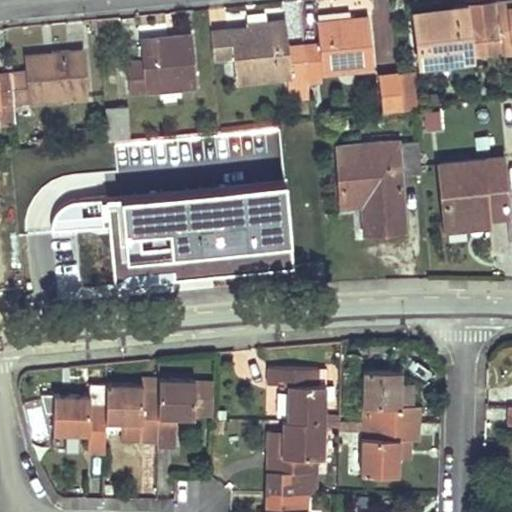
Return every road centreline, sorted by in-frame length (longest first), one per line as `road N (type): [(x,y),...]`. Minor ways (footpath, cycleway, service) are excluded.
road 1 (tertiary): [(463,306),(0,337)]
road 2 (residential): [(460,511),(463,306)]
